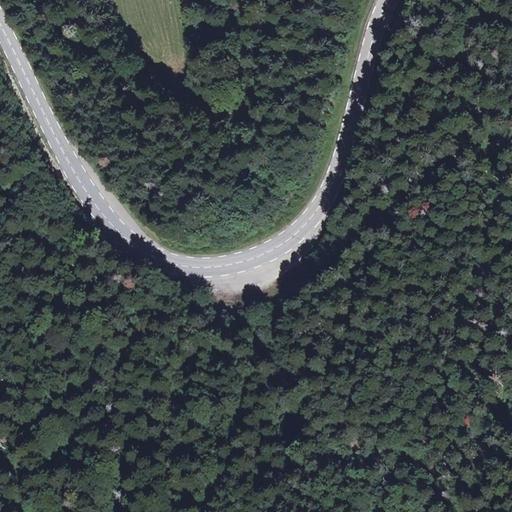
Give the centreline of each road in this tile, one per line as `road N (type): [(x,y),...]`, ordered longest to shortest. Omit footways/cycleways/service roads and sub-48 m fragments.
road 1 (secondary): [(383,0),(338,172),(320,207),(269,253),(203,269),(156,257),(103,216),(0,23)]
road 2 (unclassified): [(47,0),(98,57),(202,108),(227,112),(246,92),(248,0)]
